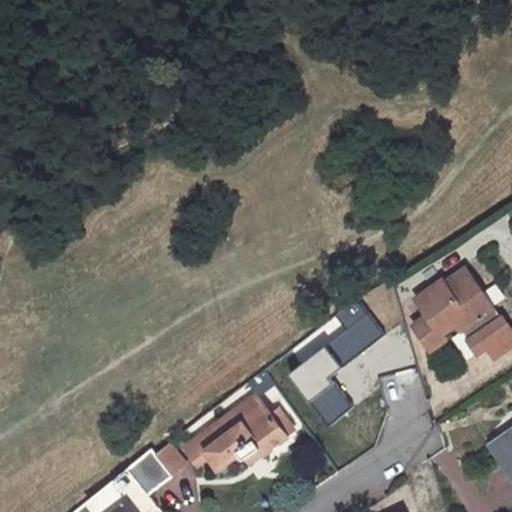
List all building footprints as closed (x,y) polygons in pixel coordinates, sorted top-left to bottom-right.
[(466,247),(441,264),(449,276),(474,259),(466,247)] [(441,264),(413,283),(427,301),(417,307),(435,334),(448,322),(445,316),(456,308),(477,342),(488,335),(496,347),(511,335),(511,317),(502,325),(487,302),(498,295),(474,259),(449,276),(441,264)] [(511,315),(498,295),(487,302),(502,325),(511,317),(511,315)] [(365,299),(339,314),(348,330),(340,335),(353,357),(387,336),(365,299)] [(331,425),(357,405),(334,376),(349,364),(332,342),(291,375),(331,425)] [(257,395),(182,444),(194,465),(209,455),(218,469),(238,455),(244,463),(261,450),(266,458),(288,442),(272,418),(257,395)] [(280,413),(272,418),(288,442),(296,437),(280,413)] [(511,435),(498,445),(511,466),(511,435)] [(166,446),(152,457),(171,480),(185,469),(166,446)] [(261,450),(244,463),(249,470),(266,458),(261,450)] [(152,457),(130,474),(148,499),(171,480),(152,457)] [(156,511),(130,474),(96,499),(104,511),(156,511)]
